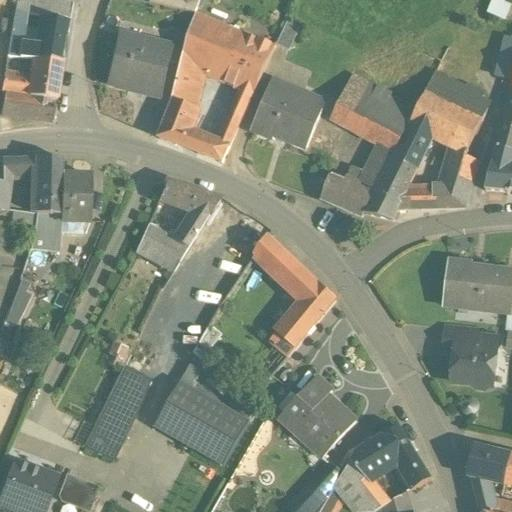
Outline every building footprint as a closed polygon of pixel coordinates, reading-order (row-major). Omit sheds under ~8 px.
[(72,6),(42,0),(16,0),(14,14),(23,16),(41,19),(69,25),(72,6)] [(151,0),(150,5),(183,13),(186,0),(151,0)] [(509,2),(502,0),(493,0),(488,14),(503,20),(509,2)] [(23,16),(14,14),(11,31),(20,32),(23,16)] [(245,91),(253,95),(273,48),(195,16),(189,36),(187,44),(188,44),(181,67),(180,69),(206,76),(245,91)] [(69,25),(41,19),(34,62),(62,66),(66,38),(69,25)] [(287,25),(277,47),(289,52),(299,30),(287,25)] [(189,36),(175,32),(171,47),(173,48),(169,64),(181,67),(188,44),(187,44),(189,36)] [(171,47),(121,35),(108,86),(160,99),(169,64),(173,48),(171,47)] [(451,53),(441,73),(454,79),(465,60),(451,53)] [(62,66),(34,62),(31,81),(3,77),(1,93),(55,104),(62,66)] [(206,76),(180,69),(174,95),(172,101),(174,102),(195,111),(206,76)] [(496,97),(509,100),(511,89),(511,75),(502,72),(496,97)] [(425,96),(445,106),(457,84),(436,73),(425,96)] [(350,80),(346,88),(412,122),(418,109),(389,93),(386,99),(350,80)] [(325,104),(273,83),(252,133),(273,142),(275,138),(306,150),(325,104)] [(457,84),(445,106),(456,111),(467,90),(457,84)] [(380,145),(396,154),(410,126),(412,122),(346,88),(331,120),(380,145)] [(511,89),(509,100),(496,150),(511,153),(511,89)] [(490,103),(467,90),(456,111),(482,123),(490,103)] [(253,95),(245,91),(236,114),(242,117),(244,118),(253,95)] [(412,122),(410,126),(430,136),(453,147),(467,154),(482,123),(456,111),(445,106),(425,96),(418,109),(412,122)] [(55,104),(4,98),(1,117),(52,123),(55,104)] [(195,111),(174,102),(158,139),(197,155),(204,139),(189,134),(198,112),(195,111)] [(242,117),(236,114),(221,146),(204,139),(197,155),(221,164),(242,117)] [(396,154),(392,161),(413,170),(430,136),(410,126),(396,154)] [(359,186),(330,175),(320,202),(361,220),(363,216),(365,216),(392,161),(396,154),(380,145),(359,186)] [(467,154),(453,147),(441,192),(403,193),(401,197),(404,199),(398,211),(464,210),(476,165),(465,159),(467,154)] [(511,166),(511,161),(511,153),(496,150),(485,193),(511,194),(511,166)] [(61,161),(34,161),(17,162),(17,179),(35,178),(34,217),(61,219),(61,179),(61,161)] [(413,170),(392,161),(365,216),(392,223),(398,211),(404,199),(401,197),(403,193),(414,171),(413,170)] [(17,179),(17,162),(1,162),(1,186),(6,187),(7,179),(17,179)] [(89,179),(61,179),(61,219),(61,225),(89,226),(89,179)] [(184,187),(168,181),(161,199),(176,205),(184,187)] [(219,200),(184,187),(176,205),(190,209),(188,214),(192,217),(175,243),(187,251),(207,220),(219,200)] [(61,219),(34,217),(33,239),(28,249),(39,249),(60,249),(60,241),(61,225),(61,219)] [(175,243),(147,230),(136,254),(171,274),(172,274),(177,267),(187,251),(175,243)] [(254,257),(270,273),(285,255),(268,238),(254,257)] [(285,255),(270,273),(302,304),(278,335),(296,350),(335,302),(285,255)] [(511,272),(472,267),(472,266),(449,263),(446,288),(450,288),(447,310),(509,318),(511,318),(511,310),(511,272)] [(30,287),(21,283),(7,323),(17,328),(31,299),(25,296),(30,287)] [(478,333),(444,329),(442,346),(455,347),(476,350),(477,337),(478,333)] [(296,350),(278,335),(270,344),(289,359),(296,350)] [(477,337),(476,350),(455,347),(451,383),(473,386),(476,390),(484,391),(488,388),(491,388),(497,340),(477,337)] [(131,352),(128,357),(142,364),(148,351),(135,345),(131,352)] [(125,350),(115,346),(110,358),(112,359),(108,367),(115,370),(119,362),(121,362),(125,350)] [(131,352),(125,350),(121,362),(119,362),(115,370),(121,372),(128,357),(131,352)] [(142,364),(128,357),(121,372),(134,378),(142,364)] [(150,386),(121,372),(82,450),(111,464),(150,386)] [(356,425),(327,399),(331,395),(316,381),(279,423),(322,462),(356,425)] [(251,426),(181,386),(155,430),(225,470),(251,426)] [(466,405),(465,408),(473,415),(475,414),(477,412),(478,410),(478,407),(476,405),(475,403),(472,402),(470,403),(468,404),(466,405)] [(431,482),(399,430),(367,450),(381,473),(398,462),(416,491),(431,482)] [(511,457),(474,448),(467,477),(471,478),(489,481),(504,484),(511,457)] [(367,450),(357,456),(350,466),(365,482),(368,480),(381,473),(367,450)] [(55,482),(14,466),(0,504),(0,509),(7,511),(43,511),(44,511),(40,505),(41,501),(49,498),(55,482)] [(365,482),(350,466),(342,479),(335,489),(350,510),(351,511),(379,511),(388,505),(368,480),(365,482)] [(329,468),(307,493),(324,508),(335,489),(342,479),(329,468)] [(489,481),(471,478),(479,511),(511,511),(511,508),(496,505),(493,497),(489,481)] [(89,511),(98,491),(65,479),(57,500),(60,506),(75,511),(89,511)] [(349,511),(350,510),(335,489),(324,508),(321,511),(349,511)] [(321,511),(324,508),(307,493),(298,503),(308,511),(321,511)] [(410,511),(406,496),(388,505),(379,511),(410,511)]
